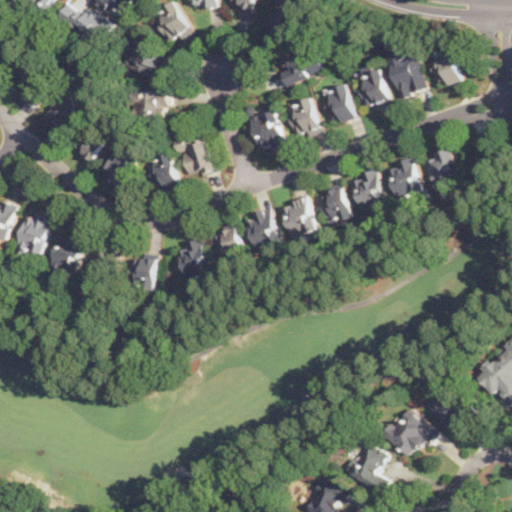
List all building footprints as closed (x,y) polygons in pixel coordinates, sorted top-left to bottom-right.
[(57,0),(32,0),(49,12),(57,0)] [(101,0),(100,2),(123,19),(137,0),(101,0)] [(260,0),(231,0),(256,10),(260,0)] [(288,35),(308,7),(298,0),(283,0),(268,21),(288,35)] [(157,15),(174,43),(197,29),(180,1),(157,15)] [(92,6),(87,14),(70,3),(62,16),(101,42),(114,21),(92,6)] [(0,52),(0,68),(6,77),(32,58),(19,39),(0,52)] [(170,55),(140,40),(129,64),(159,78),(170,55)] [(316,44),(328,68),(294,84),(287,71),(290,69),(284,57),(316,44)] [(441,85),(467,78),(460,49),(433,56),(441,85)] [(393,61),(405,96),(431,88),(420,53),(393,61)] [(359,68),(373,107),(397,98),(386,67),(374,71),(371,64),(359,68)] [(39,106),(58,85),(45,74),(26,95),(39,106)] [(351,85),(326,94),(335,122),(361,113),(351,85)] [(173,89),(137,89),(137,111),(173,111),(173,89)] [(68,130),(87,106),(67,91),(49,115),(68,130)] [(301,137),(326,130),(316,97),(291,105),(301,137)] [(266,151),(291,141),(277,104),(262,109),(265,116),(255,120),(266,151)] [(81,153),(96,163),(113,137),(98,127),(81,153)] [(220,169),(210,135),(181,143),(192,177),(220,169)] [(477,177),(502,171),(497,147),(471,153),(477,177)] [(137,188),(141,151),(116,149),(112,185),(137,188)] [(465,184),(455,149),(430,156),(440,191),(465,184)] [(186,184),(175,152),(157,158),(168,191),(186,184)] [(418,158),(393,166),(404,201),(428,194),(418,158)] [(357,177),(366,211),(392,204),(383,170),(357,177)] [(351,187),(323,192),(329,221),(356,216),(351,187)] [(0,239),(10,242),(22,204),(0,197),(0,239)] [(286,205),(297,238),(322,230),(312,197),(286,205)] [(21,250),(45,257),(58,217),(33,209),(21,250)] [(276,209),(252,216),(263,254),(288,247),(276,209)] [(251,253),(242,226),(216,234),(225,261),(251,253)] [(80,271),(91,237),(66,229),(56,263),(80,271)] [(218,280),(208,237),(183,243),(193,286),(218,280)] [(90,280),(113,287),(124,250),(101,243),(90,280)] [(163,254),(137,251),(134,280),(160,283),(163,254)] [(511,351),(486,376),(511,403),(511,351)] [(455,428),(475,408),(453,386),(433,405),(455,428)] [(434,444),(444,430),(413,406),(399,424),(394,421),(386,433),(415,454),(427,439),(434,444)] [(349,472),(389,487),(393,476),(384,473),(392,450),(371,442),(366,457),(356,454),(349,472)] [(328,511),(341,511),(343,499),(353,500),(356,485),(338,482),(338,483),(321,481),(316,510),(328,511)]
